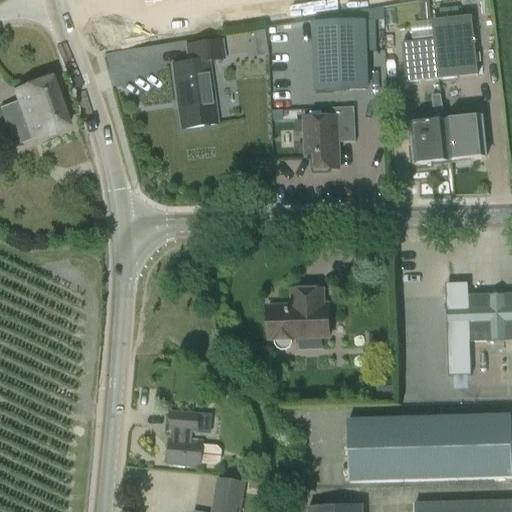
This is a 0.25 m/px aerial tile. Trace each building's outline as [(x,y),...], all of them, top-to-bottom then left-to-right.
[(431,26),(430,22),(428,2),(420,3),(422,27),(431,26)] [(439,21),(430,22),(431,26),(432,41),(437,81),(478,77),(471,18),(460,19),(458,7),(438,9),(439,21)] [(366,90),(364,23),(313,25),(316,92),(366,90)] [(216,126),(208,64),(224,62),(222,41),(183,46),(186,64),(170,66),(179,131),(216,126)] [(406,85),(437,81),(432,41),(401,45),(406,85)] [(17,103),(0,108),(0,113),(12,147),(30,141),(67,128),(51,81),(14,93),(17,103)] [(410,123),(409,123),(410,127),(414,167),(448,163),(450,162),(445,123),(441,96),(431,97),(433,110),(436,109),(436,113),(410,116),(410,123)] [(354,144),(353,109),(330,110),(330,119),(303,121),(305,156),(310,156),(310,171),(312,175),(328,175),(328,171),(338,170),(337,144),(354,144)] [(481,119),(445,123),(450,162),(486,159),(481,119)] [(291,345),(291,343),(295,343),(295,341),(328,339),(327,306),(323,306),(322,291),(302,292),(303,306),(267,307),(268,342),(270,342),(270,345),(274,344),(274,346),(276,350),(281,352),(285,352),(289,349),(291,345)] [(447,311),(446,311),(449,377),(473,376),(471,343),(487,343),(504,342),(511,341),(511,294),(469,296),(447,297),(447,311)] [(220,387),(221,392),(224,396),(230,396),(234,392),(233,387),(230,384),(224,383),(220,387)] [(174,440),(168,439),(166,466),(200,469),(200,465),(216,466),(220,462),(222,452),(217,447),(202,446),(202,443),(192,441),(193,434),(198,435),(199,414),(170,412),(168,433),(174,433),(174,440)] [(511,479),(511,465),(510,418),(347,423),(349,484),(511,479)] [(211,511),(240,511),(245,483),(217,479),(211,511)] [(414,511),(511,511),(511,502),(414,506),(414,511)]
